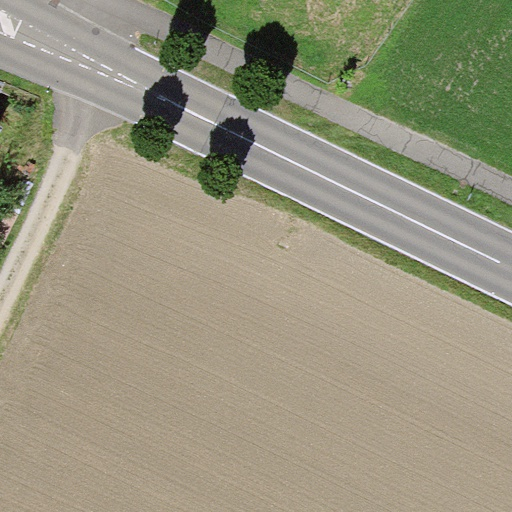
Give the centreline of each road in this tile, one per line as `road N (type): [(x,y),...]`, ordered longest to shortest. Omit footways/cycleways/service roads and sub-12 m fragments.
road 1 (primary): [(0,19),(511,268)]
road 2 (track): [(511,190),(105,0)]
road 3 (track): [(0,293),(68,147),(89,62)]
